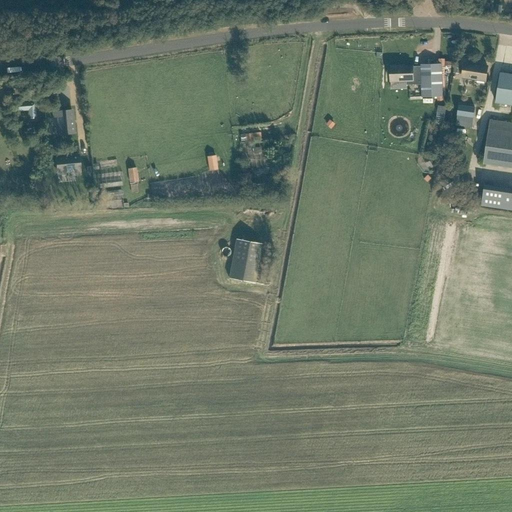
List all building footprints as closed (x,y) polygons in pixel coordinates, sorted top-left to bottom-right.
[(464,69),(463,77),(486,80),(488,66),(480,65),(480,63),(473,62),(473,64),(471,63),(465,62),(465,66),(464,69)] [(422,84),(421,84),(421,96),(442,95),(441,63),(438,63),(421,64),(421,66),(422,84)] [(406,85),(421,84),(422,84),(421,66),(413,66),(413,65),(390,66),(390,81),(391,89),(406,89),(406,85)] [(511,73),(500,72),(496,102),(511,104),(511,122),(490,119),(484,162),(511,166),(511,73)] [(24,103),(15,103),(16,111),(28,111),(29,118),(37,117),(35,102),(34,102),(34,94),(24,95),(24,103)] [(459,105),(457,115),(474,118),(475,107),(459,105)] [(72,111),(54,112),(54,118),(65,117),(66,125),(58,126),(59,134),(74,133),(72,111)] [(330,120),(327,124),(331,128),(335,124),(330,120)] [(79,156),(56,158),(58,174),(66,173),(65,164),(74,164),(75,174),(80,174),(79,156)] [(216,156),(207,157),(209,171),(218,170),(216,156)] [(430,161),(425,164),(428,170),(433,167),(430,161)] [(137,167),(127,169),(130,183),(139,182),(137,167)] [(511,187),(484,184),(481,204),(511,208),(511,187)] [(229,278),(255,283),(263,244),(236,239),(229,278)]
